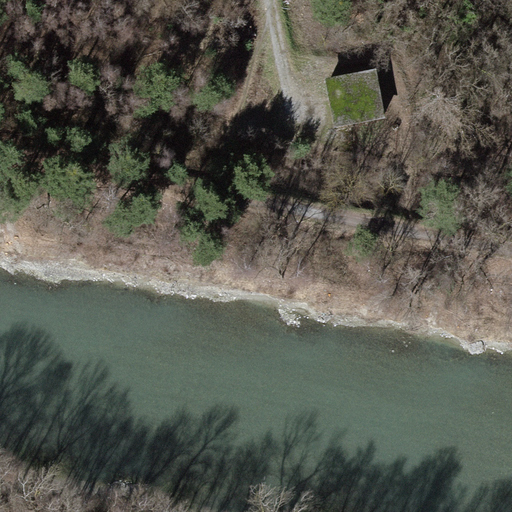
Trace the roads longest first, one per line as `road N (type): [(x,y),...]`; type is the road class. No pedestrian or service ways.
road 1 (track): [(511,243),(0,151)]
road 2 (track): [(274,0),(295,120)]
